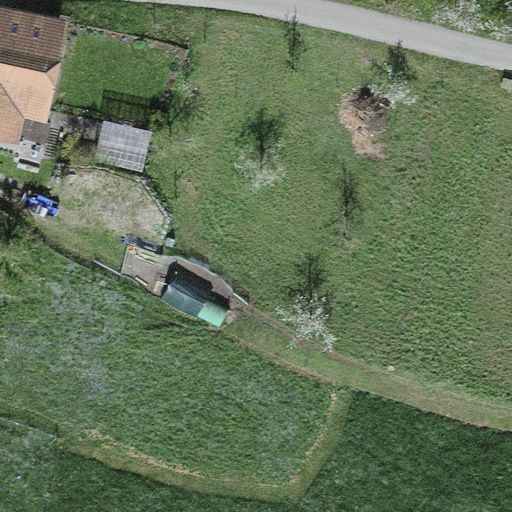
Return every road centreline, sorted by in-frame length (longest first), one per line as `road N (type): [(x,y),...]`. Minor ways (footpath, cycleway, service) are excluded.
road 1 (track): [(511,423),(368,393),(227,330),(0,196)]
road 2 (unclassified): [(511,59),(254,0)]
